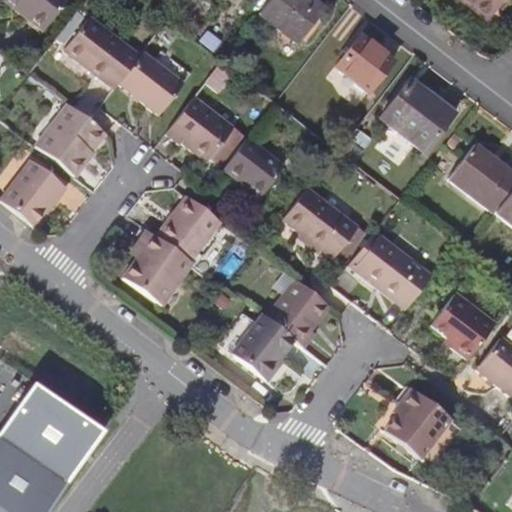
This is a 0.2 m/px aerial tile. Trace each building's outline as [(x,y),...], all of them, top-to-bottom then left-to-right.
[(8,0),(4,5),(19,17),(23,13),(48,34),(73,2),(71,0),(8,0)] [(312,0),(272,0),(260,15),(298,46),(326,10),(312,0)] [(457,0),(487,23),(504,0),(457,0)] [(23,13),(19,17),(45,37),(48,34),(23,13)] [(70,54),(121,93),(123,90),(145,62),(95,22),(70,54)] [(360,36),(335,68),(369,95),(395,63),(360,36)] [(189,88),(149,56),(145,62),(123,90),(163,121),(189,88)] [(411,81),(380,121),(425,155),(455,115),(411,81)] [(198,100),(170,136),(203,163),(232,127),(198,100)] [(109,140),(74,113),(63,127),(61,125),(39,153),(79,183),(96,161),(94,158),(109,140)] [(251,141),(226,172),(245,187),(263,200),(287,170),(251,141)] [(493,215),(511,190),(511,173),(476,146),(449,181),(493,215)] [(34,166),(1,205),(35,231),(49,215),(46,213),(54,203),(59,207),(69,194),(34,166)] [(263,200),(245,187),(242,192),(260,205),(263,200)] [(511,190),(493,215),(511,230),(511,190)] [(361,231),(310,191),(282,228),(301,242),(322,259),(333,267),(361,231)] [(222,227),(189,201),(156,242),(190,269),(222,227)] [(156,242),(147,236),(137,250),(143,254),(135,264),(122,283),(159,312),(192,270),(190,269),(156,242)] [(356,271),(402,307),(429,273),(382,237),(356,271)] [(318,263),(322,259),(301,242),(297,247),(318,263)] [(143,254),(137,250),(129,260),(135,264),(143,254)] [(429,273),(402,307),(408,312),(434,277),(429,273)] [(296,345),(305,351),(315,338),(312,335),(330,310),(297,285),(268,322),(296,345)] [(447,343),(453,348),(480,313),(458,296),(434,327),(451,339),(447,343)] [(471,362),(499,327),(480,313),(453,348),(471,362)] [(277,368),(296,345),(268,322),(264,320),(234,359),(269,387),(281,371),(277,368)] [(479,373),(507,395),(511,387),(511,348),(503,342),(479,373)] [(46,511),(100,434),(30,387),(0,431),(0,511),(46,511)] [(397,408),(407,394),(403,392),(393,405),(397,408)] [(447,425),(407,394),(397,408),(401,412),(395,420),(382,436),(417,463),(447,425)] [(401,412),(397,408),(390,416),(395,420),(401,412)]
